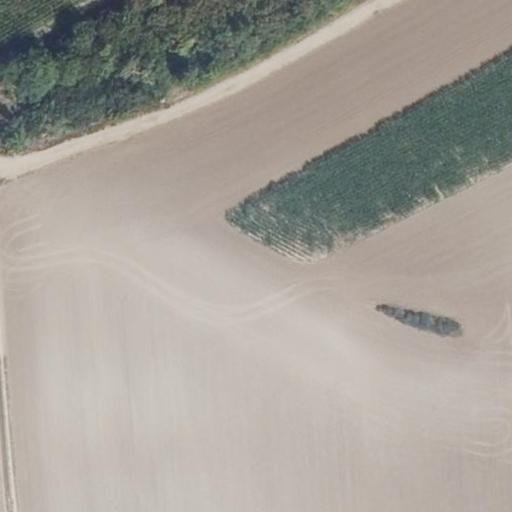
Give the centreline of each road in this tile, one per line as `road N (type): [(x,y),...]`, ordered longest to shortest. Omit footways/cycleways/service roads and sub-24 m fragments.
road 1 (track): [(0,170),(177,115),(389,0)]
road 2 (track): [(0,311),(22,511)]
